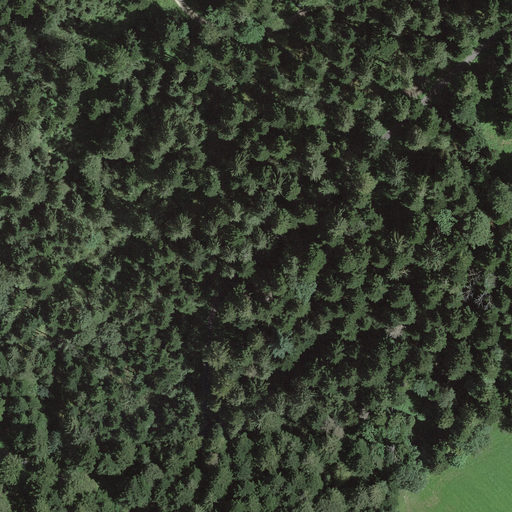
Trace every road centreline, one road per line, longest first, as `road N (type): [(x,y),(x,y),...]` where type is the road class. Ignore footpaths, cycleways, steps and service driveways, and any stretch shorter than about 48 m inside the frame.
road 1 (unclassified): [(201,511),(204,353),(231,282),(304,225),(511,20)]
road 2 (track): [(177,0),(196,20),(231,33),(258,33),(317,0)]
road 3 (unclassified): [(104,511),(0,452)]
